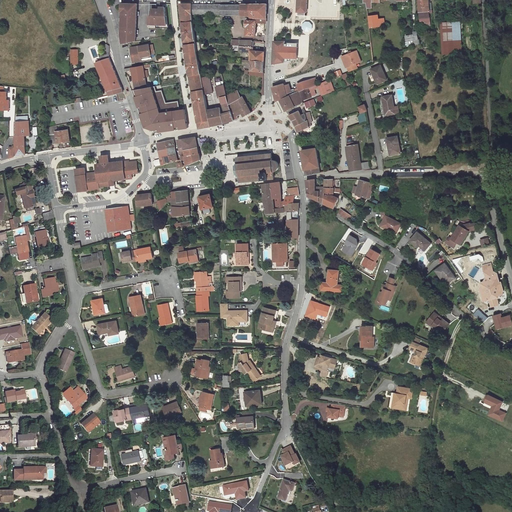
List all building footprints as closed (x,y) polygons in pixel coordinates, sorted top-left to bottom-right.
[(297,0),(298,2),(297,12),(299,12),(298,15),(297,15),(297,16),(307,16),(307,15),(306,15),(306,12),(307,12),(307,0),(297,0)] [(425,12),(429,11),(429,2),(428,0),(418,0),(419,13),(421,26),(424,26),(423,18),(425,18),(425,12)] [(137,3),(122,3),(120,36),(121,43),(135,41),(136,33),(138,33),(138,30),(136,30),(136,15),(139,15),(139,11),(136,11),(137,3)] [(156,7),(156,4),(149,4),(148,27),(155,27),(155,24),(166,24),(165,13),(165,9),(159,9),(159,7),(156,7)] [(199,128),(211,126),(208,110),(205,94),(202,78),(200,65),(198,52),(193,12),(192,4),(181,4),(182,12),(183,26),(186,52),(194,94),(199,128)] [(222,4),(192,4),(193,12),(221,14),(241,14),(241,5),(222,6),(222,4)] [(247,26),(247,35),(256,36),(257,23),(266,23),(267,12),(267,4),(260,4),(256,4),(249,4),(241,4),(241,5),(241,14),(241,17),(251,17),(251,20),(247,20),(246,26),(247,26)] [(380,26),(378,15),(369,16),(371,28),(380,26)] [(444,54),(462,53),(461,28),(447,28),(447,22),(443,22),(444,54)] [(414,35),(406,37),(407,42),(413,40),(418,39),(417,32),(414,32),(414,35)] [(252,51),(254,51),(254,42),(252,41),(252,47),(248,47),(246,47),(245,51),(252,52),(252,51)] [(274,49),(273,63),(285,62),(284,60),(291,58),(291,43),(274,42),(274,49)] [(152,44),(134,48),(136,61),(155,58),(152,44)] [(252,51),(252,52),(251,61),(265,62),(265,56),(265,53),(254,51),(252,51)] [(345,60),(348,67),(349,72),(358,68),(356,64),(362,62),(357,51),(352,53),(351,51),(349,52),(349,54),(344,56),(346,60),(345,60)] [(108,93),(108,95),(117,93),(123,92),(122,88),(122,87),(110,57),(95,63),(103,82),(100,83),(103,92),(104,92),(105,94),(108,93)] [(265,62),(251,61),(244,60),(243,64),(251,65),(251,74),(264,76),(265,67),(265,62)] [(124,69),(125,72),(133,71),(136,89),(147,87),(143,68),(150,67),(150,64),(124,69)] [(382,66),(372,70),(378,84),(388,80),(382,66)] [(343,74),(341,75),(346,87),(351,84),(347,73),(343,74)] [(210,76),(202,78),(205,94),(212,93),(210,76)] [(277,102),(281,101),(293,96),(293,94),(312,87),(316,85),(319,84),(316,78),(310,80),(309,80),(299,84),(300,88),(292,91),(289,85),(285,86),(284,84),(273,87),(273,88),(274,91),(276,99),(277,102)] [(325,95),(335,91),(330,80),(320,84),(325,95)] [(136,89),(134,90),(147,126),(157,132),(188,128),(185,110),(180,111),(178,102),(166,104),(164,93),(158,94),(157,86),(147,87),(136,89)] [(293,96),(281,101),(283,104),(287,111),(296,107),(293,100),(300,98),(301,100),(312,97),(311,94),(314,93),(312,87),(293,94),(293,96)] [(229,102),(227,95),(226,89),(217,91),(219,102),(223,101),(223,104),(229,103),(229,102)] [(238,91),(227,95),(229,102),(241,97),(238,91)] [(7,93),(0,92),(0,110),(10,111),(10,100),(7,100),(7,93)] [(392,94),(383,96),(386,114),(396,113),(392,94)] [(241,97),(229,102),(229,103),(231,110),(234,120),(238,119),(237,116),(242,113),(244,117),(248,114),(251,113),(243,96),(241,97)] [(293,100),(296,107),(302,105),(301,100),(300,98),(293,100)] [(229,103),(223,104),(225,113),(228,122),(234,120),(231,110),(229,103)] [(221,124),(228,122),(225,113),(222,114),(220,108),(208,110),(211,126),(221,124)] [(308,120),(307,115),(302,117),(299,111),(289,116),(294,122),(296,126),(308,120)] [(360,123),(367,121),(365,113),(358,115),(360,123)] [(310,114),(307,115),(308,120),(296,126),(298,132),(310,127),(310,125),(311,124),(311,123),(312,123),(310,114)] [(30,135),(30,127),(16,128),(17,156),(26,155),(25,136),(30,135)] [(51,134),(52,144),(69,142),(68,129),(59,130),(59,132),(56,132),(56,134),(51,134)] [(397,129),(386,131),(391,155),(401,153),(397,129)] [(185,149),(198,147),(196,137),(178,140),(181,156),(186,155),(185,149)] [(156,145),(156,146),(158,146),(159,150),(167,148),(175,147),(173,140),(155,143),(156,145)] [(366,171),(369,170),(368,161),(360,163),(357,145),(354,146),(353,143),(348,144),(348,147),(347,147),(350,172),(361,170),(366,171)] [(176,154),(175,147),(167,148),(168,156),(176,154)] [(186,155),(199,153),(198,147),(185,149),(186,155)] [(167,148),(159,150),(161,158),(168,156),(167,148)] [(316,168),(319,167),(315,148),(301,151),(306,176),(317,174),(316,168)] [(187,162),(188,165),(200,161),(199,153),(186,155),(181,156),(181,159),(178,160),(177,160),(178,168),(183,167),(182,163),(187,162)] [(236,166),(235,166),(235,168),(236,168),(238,168),(239,172),(237,172),(235,172),(235,174),(237,174),(237,175),(238,175),(238,176),(239,176),(240,182),(274,179),(274,172),(276,171),(277,170),(278,169),(278,168),(278,166),(278,165),(277,163),(276,162),(275,161),(274,161),(272,161),(271,154),(265,154),(265,153),(264,153),(264,155),(261,155),(261,154),(259,154),(259,155),(255,156),(255,154),(254,154),(254,156),(249,156),(249,155),(248,155),(248,156),(243,157),(243,156),(242,156),(242,157),(237,157),(238,164),(237,164),(237,165),(236,165),(236,166)] [(168,156),(161,158),(158,158),(160,165),(165,163),(177,160),(178,160),(176,154),(168,156)] [(122,161),(108,163),(108,161),(107,161),(105,161),(103,161),(101,161),(100,162),(100,164),(95,165),(96,173),(98,188),(110,186),(109,182),(113,181),(131,178),(131,174),(138,173),(136,162),(122,163),(122,161)] [(99,190),(98,188),(96,173),(87,174),(86,168),(76,169),(79,192),(99,190)] [(308,196),(324,204),(325,195),(324,195),(325,189),(325,188),(325,187),(320,187),(320,192),(315,192),(315,186),(315,180),(306,181),(308,196)] [(325,188),(333,189),(334,180),(325,180),(325,187),(325,188)] [(360,180),(357,189),(356,194),(356,195),(365,198),(368,189),(372,190),(374,184),(360,180)] [(284,205),(285,202),(282,202),(281,198),(282,198),(280,182),(272,183),(275,209),(284,208),(284,205)] [(267,213),(284,212),(284,208),(275,209),(272,183),(264,184),(267,213)] [(23,187),(14,190),(16,195),(21,193),(25,209),(33,206),(30,197),(33,196),(32,190),(25,192),(23,187)] [(288,189),(289,197),(300,196),(299,193),(299,187),(288,189)] [(332,196),(333,192),(333,189),(325,188),(325,189),(324,195),(325,195),(324,204),(334,208),(339,200),(332,196)] [(171,199),(172,201),(173,215),(190,213),(188,190),(177,191),(177,197),(171,199)] [(167,202),(172,201),(171,199),(177,197),(177,191),(166,193),(167,200),(162,201),(162,200),(158,202),(160,210),(167,202)] [(151,194),(137,195),(138,206),(152,204),(151,194)] [(211,194),(200,196),(201,205),(202,209),(214,207),(211,194)] [(284,212),(295,211),(299,211),(299,201),(300,196),(289,197),(286,197),(285,202),(284,205),(284,208),(284,212)] [(122,210),(121,207),(113,208),(106,209),(107,219),(109,219),(110,233),(131,230),(128,209),(122,210)] [(54,218),(52,211),(42,214),(44,221),(54,218)] [(299,211),(295,211),(295,219),(288,220),(289,238),(298,237),(298,224),(299,211)] [(341,216),(348,220),(351,215),(344,211),(341,216)] [(11,230),(18,228),(17,224),(21,223),(19,216),(9,219),(11,230)] [(402,224),(388,217),(382,227),(391,231),(391,229),(398,233),(402,224)] [(453,239),(451,238),(448,244),(455,248),(459,243),(462,245),(470,232),(478,230),(476,224),(472,225),(472,224),(461,226),(453,239)] [(18,255),(17,251),(21,250),(23,254),(26,254),(28,253),(26,242),(31,241),(28,226),(24,227),(26,237),(15,239),(17,248),(13,249),(15,256),(18,255)] [(161,245),(169,244),(166,228),(159,230),(161,245)] [(47,246),(46,239),(44,231),(34,234),(37,249),(47,246)] [(430,243),(416,234),(410,244),(419,250),(420,247),(425,251),(430,243)] [(356,240),(350,236),(345,244),(347,245),(343,251),(351,256),(358,245),(356,240)] [(483,247),(490,245),(488,238),(481,241),(483,247)] [(287,243),(276,244),(276,253),(273,253),(273,262),(277,262),(282,262),(287,262),(287,243)] [(238,252),(237,257),(239,257),(239,264),(249,265),(250,244),(239,244),(239,252),(238,252)] [(140,261),(148,260),(155,258),(153,248),(138,251),(139,256),(136,256),(137,262),(140,261)] [(21,250),(17,251),(18,255),(20,262),(28,260),(26,254),(23,254),(21,250)] [(370,250),(361,265),(371,271),(375,264),(374,263),(379,255),(370,250)] [(124,263),(129,262),(134,261),(134,262),(137,262),(136,256),(135,252),(132,252),(132,251),(122,253),(124,263)] [(181,263),(190,262),(199,260),(197,251),(179,254),(181,263)] [(93,256),(93,257),(94,259),(82,262),(84,270),(102,267),(101,261),(105,260),(103,253),(99,253),(99,255),(93,256)] [(482,287),(484,293),(505,287),(503,281),(502,281),(498,269),(496,270),(493,262),(484,264),(489,280),(483,282),(484,286),(482,287)] [(457,276),(444,264),(436,272),(444,280),(445,278),(451,283),(457,276)] [(339,271),(330,270),(329,284),(323,283),(322,290),(342,293),(343,285),(338,285),(339,271)] [(198,273),(198,282),(198,291),(211,291),(214,291),(214,286),(210,286),(210,287),(209,287),(208,273),(198,273)] [(390,278),(388,283),(385,282),(378,302),(386,305),(388,300),(389,297),(392,298),(396,287),(393,285),(396,280),(390,278)] [(42,291),(43,298),(48,297),(58,295),(57,291),(56,284),(55,279),(44,281),(46,288),(46,290),(44,291),(42,291)] [(240,284),(242,284),(242,279),(227,279),(227,284),(230,284),(230,292),(227,292),(227,299),(240,298),(240,294),(240,284)] [(34,286),(23,288),(27,304),(37,302),(35,295),(36,295),(34,286)] [(506,290),(505,287),(484,293),(485,300),(491,298),(493,305),(502,303),(500,298),(503,297),(502,294),(506,293),(505,290),(506,290)] [(198,296),(198,303),(200,303),(200,311),(209,311),(209,296),(211,296),(211,291),(198,291),(199,296),(198,296)] [(130,298),(132,307),(134,307),(136,317),(146,315),(142,296),(130,298)] [(93,301),(94,307),(96,307),(97,316),(107,314),(110,314),(110,313),(109,305),(108,305),(105,305),(104,299),(93,301)] [(314,321),(317,315),(326,318),(331,307),(313,300),(305,317),(314,321)] [(160,306),(163,319),(164,326),(174,324),(170,304),(160,306)] [(235,322),(239,322),(247,322),(247,311),(228,312),(228,304),(221,304),(222,315),(224,314),(224,318),(228,318),(228,326),(235,326),(235,322)] [(272,309),(264,307),(259,328),(270,330),(273,320),(270,319),(272,309)] [(479,309),(474,314),(483,323),(488,318),(479,309)] [(449,324),(434,312),(427,322),(432,326),(433,325),(437,328),(437,327),(443,332),(449,324)] [(507,322),(504,312),(495,314),(498,324),(507,322)] [(45,327),(46,328),(52,321),(45,315),(32,329),(38,334),(45,327)] [(117,322),(99,326),(101,335),(110,333),(111,337),(120,335),(117,322)] [(211,323),(200,323),(200,339),(211,339),(211,323)] [(372,327),(361,326),(360,340),(362,340),(361,347),(373,348),(374,337),(372,337),(372,327)] [(39,336),(46,328),(45,327),(38,334),(39,336)] [(410,349),(415,351),(417,352),(415,358),(413,357),(411,362),(416,364),(416,362),(422,365),(428,348),(413,342),(410,349)] [(24,356),(31,355),(29,343),(22,344),(22,351),(6,354),(8,363),(24,360),(24,356)] [(66,350),(61,363),(58,369),(67,372),(75,353),(66,350)] [(252,352),(247,353),(249,361),(251,360),(261,376),(264,373),(254,359),(252,352)] [(249,361),(247,353),(240,355),(242,362),(239,364),(245,373),(248,372),(255,380),(261,376),(251,360),(249,361)] [(323,356),(322,358),(320,358),(318,357),(315,366),(323,369),(320,376),(326,378),(328,373),(326,372),(328,367),(334,369),(337,361),(323,356)] [(204,360),(200,359),(197,369),(200,370),(198,375),(209,378),(213,366),(210,366),(212,360),(205,359),(204,360)] [(123,366),(116,368),(120,382),(137,377),(134,367),(124,370),(123,366)] [(74,416),(76,418),(83,411),(79,406),(88,399),(78,388),(73,393),(70,389),(62,395),(75,410),(74,410),(77,413),(74,416)] [(394,394),(392,408),(405,410),(408,395),(413,396),(414,390),(400,388),(399,395),(394,394)] [(17,390),(6,392),(7,402),(26,400),(25,391),(17,391),(17,390)] [(260,399),(259,391),(246,393),(248,406),(262,405),(262,399),(260,399)] [(216,395),(204,392),(201,407),(212,411),(216,395)] [(504,402),(487,395),(484,403),(492,406),(488,415),(502,422),(506,413),(500,410),(504,402)] [(183,412),(179,402),(164,408),(168,418),(183,412)] [(149,406),(131,409),(133,420),(151,417),(149,406)] [(345,408),(332,406),(332,410),(330,409),(328,417),(338,419),(339,416),(343,417),(345,408)] [(133,420),(131,409),(116,412),(118,423),(133,420)] [(255,414),(245,414),(245,419),(239,419),(240,429),(248,428),(249,430),(256,429),(255,414)] [(101,423),(94,415),(82,425),(89,434),(101,423)] [(9,432),(0,433),(0,442),(10,442),(9,432)] [(31,433),(16,436),(18,445),(33,443),(31,433)] [(183,447),(182,443),(176,444),(174,434),(164,436),(168,454),(165,455),(166,460),(172,459),(172,454),(177,453),(176,448),(183,447)] [(282,450),(284,455),(282,456),(286,464),(292,461),(294,463),(299,461),(295,453),(294,454),(290,446),(282,450)] [(101,449),(92,449),(92,466),(101,466),(101,449)] [(220,449),(211,451),(214,469),(225,467),(222,455),(221,455),(220,449)] [(139,451),(122,454),(124,464),(141,461),(139,451)] [(55,481),(55,464),(47,464),(47,481),(55,481)] [(45,465),(42,465),(37,465),(37,467),(35,467),(35,465),(23,466),(23,468),(14,469),(14,479),(43,477),(42,469),(45,469),(45,465)] [(293,491),(295,483),(285,480),(279,498),(286,501),(290,490),(293,491)] [(186,485),(173,488),(177,504),(189,501),(186,485)] [(147,488),(132,490),(133,496),(135,496),(137,503),(150,501),(147,488)] [(0,498),(1,498),(1,501),(13,500),(13,490),(0,490),(0,498)] [(231,511),(232,508),(209,502),(206,511),(207,511),(231,511)]
